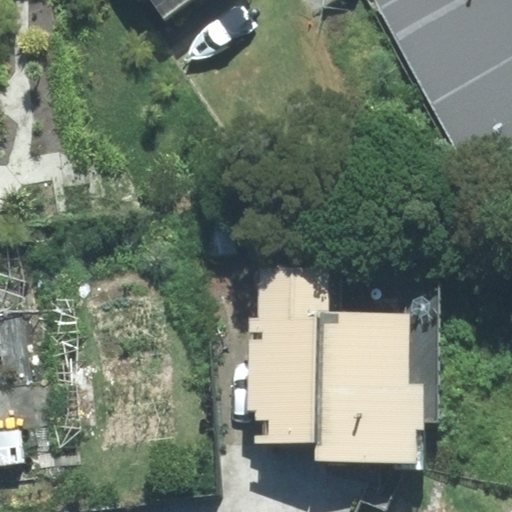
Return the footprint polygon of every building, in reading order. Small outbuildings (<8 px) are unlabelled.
[(176,0),(146,0),(157,14),(176,0)] [(511,0),(386,0),(383,2),(489,204),(511,191),(511,0)] [(247,257),(244,217),(209,220),(213,260),(247,257)] [(354,315),(356,274),(275,273),(274,318),(263,318),(262,413),(274,413),(273,447),(337,448),(337,465),(439,466),(440,434),(451,434),(452,387),(437,386),(438,317),(354,315)] [(0,468),(26,466),(23,429),(0,430),(0,468)]
